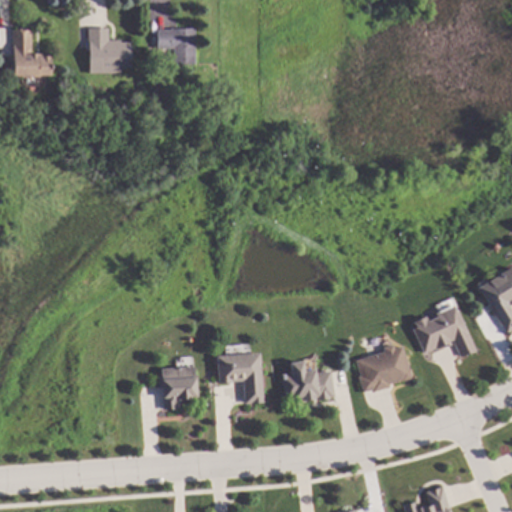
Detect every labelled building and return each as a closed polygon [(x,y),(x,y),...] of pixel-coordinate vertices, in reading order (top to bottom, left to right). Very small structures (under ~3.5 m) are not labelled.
[(32,55),(53,55),(53,75),(14,75),(13,29),(32,28),(32,55)] [(109,39),(121,39),(121,41),(132,41),(132,68),(121,68),(121,73),(90,73),(88,28),(109,28),(109,39)] [(196,64),(175,65),(175,48),(158,48),(158,29),(195,28),(196,64)] [(161,87),(151,87),(152,77),(161,77),(161,87)] [(511,302),(509,304),(511,309),(511,329),(507,333),(479,287),(511,267),(511,302)] [(455,311),(457,310),(476,351),(461,359),(454,344),(444,348),(443,347),(435,351),(434,349),(423,354),(412,329),(415,328),(412,322),(426,317),(428,321),(436,317),(435,314),(453,306),(455,311)] [(394,348),(402,346),(412,378),(401,381),(401,380),(388,384),(389,387),(373,392),(372,390),(362,393),(357,377),(359,376),(354,361),(384,352),(382,348),(393,345),(394,348)] [(263,403),(245,404),(244,381),(216,383),(215,357),(260,354),(263,403)] [(305,371),(313,370),(313,373),(330,371),(334,398),(317,401),(316,399),(313,399),(313,401),(304,402),(305,403),(295,405),(294,400),(285,401),(281,375),(292,373),(290,364),(303,362),(305,371)] [(196,399),(188,400),(188,397),(179,397),(180,408),(164,409),(162,386),(159,386),(158,377),(162,376),(162,368),(194,366),(196,399)] [(448,511),(403,511),(402,506),(414,503),(416,509),(430,506),(426,493),(442,488),(448,511)]
